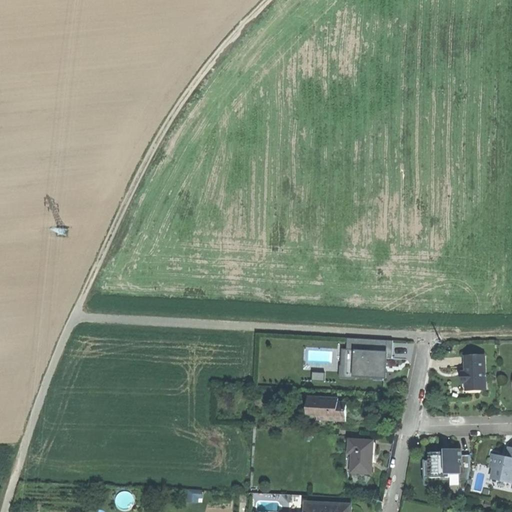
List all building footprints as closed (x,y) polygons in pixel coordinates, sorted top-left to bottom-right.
[(355,375),(386,377),(387,358),(392,358),(393,340),(347,338),(347,349),(342,349),(342,365),(340,365),(340,377),(355,378),(355,375)] [(471,392),(485,392),(485,359),(466,358),(466,368),(466,374),(462,376),(462,382),(467,385),(471,385),(471,392)] [(326,373),(313,373),(312,381),(326,382),(326,373)] [(318,422),(347,423),(347,415),(347,405),(339,405),(334,405),(334,400),(309,399),(308,412),(319,412),(318,422)] [(354,475),(373,475),(374,461),(374,442),(351,442),(350,456),(355,456),(354,475)] [(426,478),(449,478),(449,475),(460,474),(460,480),(468,479),(471,469),(471,456),(462,456),(462,448),(448,449),(442,449),(442,452),(430,452),(430,460),(425,460),(426,478)] [(493,457),(491,469),(495,470),(493,481),(511,484),(511,450),(510,450),(508,459),(493,457)] [(189,490),(189,501),(199,501),(199,498),(203,499),(203,491),(189,490)] [(351,511),(352,504),(305,502),(304,511),(351,511)]
